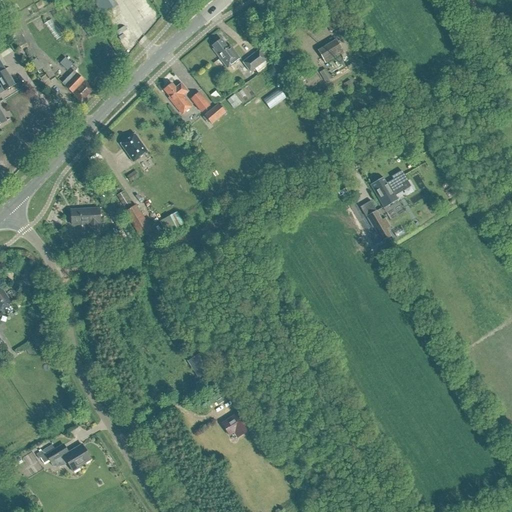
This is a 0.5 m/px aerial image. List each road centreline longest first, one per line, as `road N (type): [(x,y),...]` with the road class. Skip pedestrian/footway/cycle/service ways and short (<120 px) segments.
road 1 (track): [(511,92),(140,258),(58,276)]
road 2 (unclassified): [(160,511),(101,421),(71,356),(54,265),(7,210)]
road 3 (primary): [(7,210),(223,0)]
